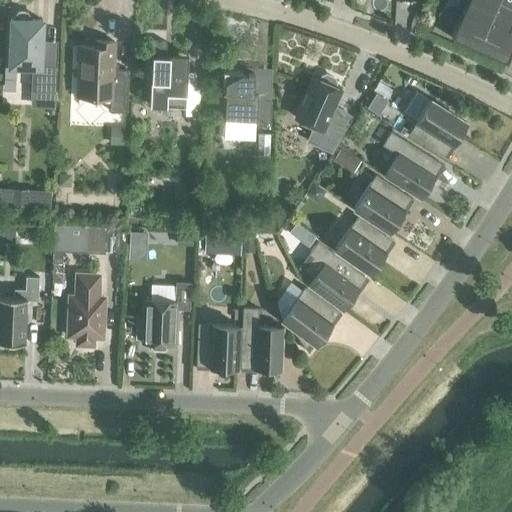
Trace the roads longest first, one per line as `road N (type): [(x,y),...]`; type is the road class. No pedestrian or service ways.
road 1 (residential): [(352,411),(0,396)]
road 2 (residential): [(226,0),(350,37),(511,106)]
road 3 (residential): [(352,411),(440,301),(511,191)]
road 4 (residential): [(0,505),(150,511)]
road 5 (residential): [(257,511),(352,411)]
